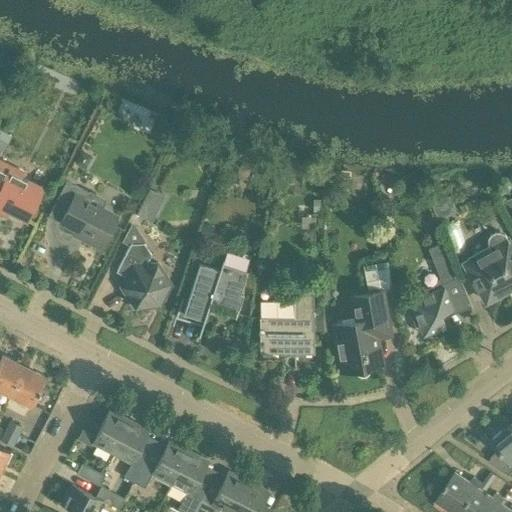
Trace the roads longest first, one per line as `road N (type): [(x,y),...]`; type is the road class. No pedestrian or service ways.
road 1 (residential): [(361,496),(93,358)]
road 2 (residential): [(361,496),(421,432),(511,359)]
road 3 (residential): [(18,511),(93,358)]
